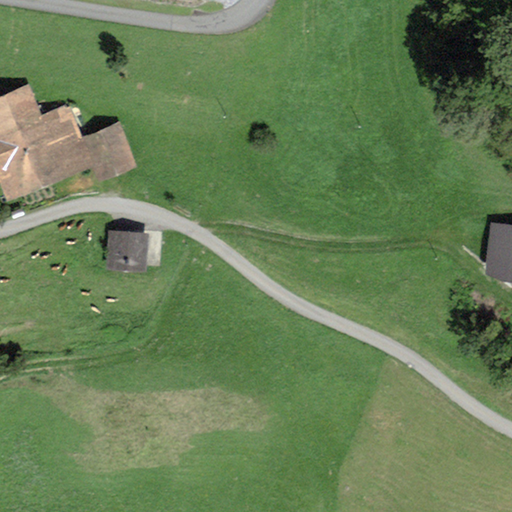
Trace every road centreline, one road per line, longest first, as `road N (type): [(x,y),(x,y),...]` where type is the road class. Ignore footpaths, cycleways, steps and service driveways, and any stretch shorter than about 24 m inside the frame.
road 1 (residential): [(511,436),(400,352),(299,306),(176,221),(133,206),(90,205),(0,233)]
road 2 (residential): [(19,0),(200,27),(229,26),(251,13),(255,0)]
